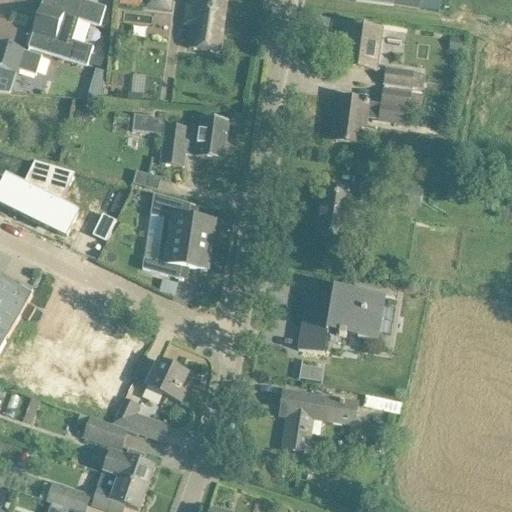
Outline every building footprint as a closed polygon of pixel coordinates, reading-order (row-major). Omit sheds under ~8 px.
[(43,0),(41,9),(79,21),(79,20),(100,27),(107,6),(86,0),(43,0)] [(146,0),(145,9),(168,12),(169,0),(146,0)] [(187,50),(220,54),(226,0),(186,0),(183,28),(190,29),(187,50)] [(393,6),(420,10),(421,0),(373,0),(373,5),(393,8),(393,6)] [(87,68),(94,48),(73,41),(79,21),(41,9),(28,49),(87,68)] [(362,28),(363,27),(356,26),(356,27),(347,26),(341,68),(377,73),(383,31),(362,28)] [(41,58),(0,45),(0,94),(9,96),(17,71),(35,77),(41,58)] [(385,86),(384,89),(422,95),(423,91),(424,91),(425,77),(413,76),(414,73),(387,69),(384,86),(385,86)] [(422,95),(384,89),(384,92),(383,92),(381,106),(368,104),(337,99),(331,143),(362,147),(366,120),(378,121),(378,124),(406,128),(409,110),(420,112),(422,99),(422,98),(422,95)] [(128,94),(128,101),(143,103),(143,96),(128,94)] [(134,117),(132,134),(149,135),(151,119),(134,117)] [(188,138),(189,130),(165,128),(160,166),(183,169),(185,157),(196,158),(196,159),(224,163),(229,123),(201,119),(199,133),(199,139),(188,138)] [(7,180),(0,195),(0,205),(31,221),(45,191),(56,170),(35,164),(23,188),(7,180)] [(45,191),(31,221),(66,238),(77,214),(60,206),(75,175),(56,170),(45,191)] [(136,184),(161,190),(164,178),(139,172),(136,184)] [(378,183),(378,182),(362,179),(359,195),(376,198),(376,197),(386,199),(388,184),(378,183)] [(396,205),(419,208),(423,185),(400,181),(396,205)] [(358,225),(346,223),(350,198),(324,194),(318,237),(356,242),(358,225)] [(216,252),(218,238),(213,237),(215,227),(189,223),(191,210),(195,211),(195,209),(160,199),(155,198),(151,220),(154,221),(161,222),(165,222),(162,243),(216,252)] [(115,225),(102,219),(92,238),(106,245),(112,232),(115,225)] [(209,265),(214,266),(216,252),(162,243),(158,265),(154,264),(145,263),(143,273),(184,284),(184,283),(180,282),(182,271),(185,271),(207,275),(209,265)] [(379,271),(378,280),(389,281),(390,272),(379,271)] [(0,354),(21,319),(28,306),(33,298),(0,278),(0,354)] [(308,297),(298,353),(318,356),(324,357),(324,356),(328,335),(346,338),(378,343),(385,298),(350,293),(330,289),(329,299),(302,294),(302,296),(308,297)] [(36,311),(28,306),(21,319),(29,323),(36,311)] [(123,350),(58,319),(48,340),(43,337),(35,355),(108,391),(117,373),(113,371),(123,350)] [(180,392),(188,377),(160,363),(147,389),(181,405),(186,395),(180,392)] [(300,380),(321,384),(323,371),(302,368),(300,380)] [(282,450),(302,453),(309,454),(314,421),(354,427),(357,407),(284,396),(282,411),(288,412),(282,450)] [(364,408),(394,415),(399,416),(402,406),(366,398),(364,408)] [(31,400),(23,423),(33,426),(40,404),(31,400)] [(125,401),(112,428),(127,432),(139,436),(140,434),(164,442),(169,427),(136,416),(140,408),(125,401)] [(127,432),(112,428),(80,416),(77,426),(87,429),(83,439),(121,452),(127,432)] [(390,429),(375,425),(372,437),(378,438),(375,451),(373,460),(380,462),(383,463),(392,429),(390,429)] [(110,453),(102,474),(117,479),(147,489),(154,469),(142,464),(144,458),(129,452),(127,459),(110,453)] [(251,458),(237,461),(240,474),(253,471),(251,458)] [(117,479),(102,474),(91,506),(108,511),(119,511),(121,507),(136,511),(139,511),(147,489),(117,479)] [(47,504),(71,511),(85,511),(90,497),(53,485),(47,504)]
